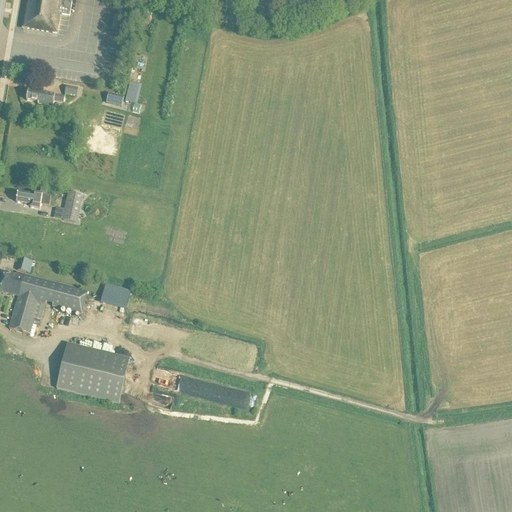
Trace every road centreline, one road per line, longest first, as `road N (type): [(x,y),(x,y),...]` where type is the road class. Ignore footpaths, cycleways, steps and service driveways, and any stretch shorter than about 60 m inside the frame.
road 1 (track): [(139,350),(414,420),(511,413)]
road 2 (tertiary): [(350,0),(264,25),(164,0)]
